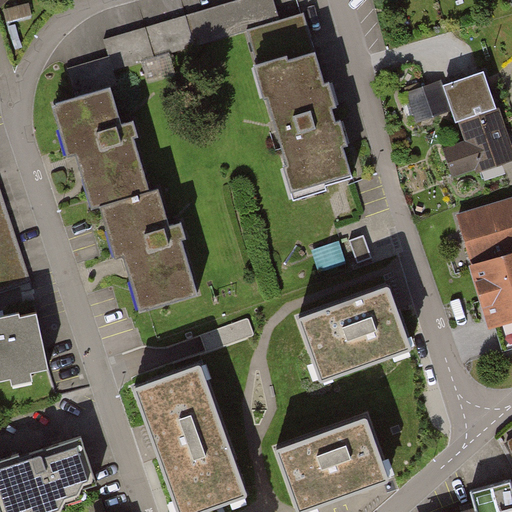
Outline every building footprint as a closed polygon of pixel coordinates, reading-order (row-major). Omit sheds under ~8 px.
[(7,26),(32,20),(27,3),(3,10),(7,26)] [(311,41),(301,11),(244,29),(254,60),(311,41)] [(286,196),(352,177),(311,41),(254,60),(247,61),(286,196)] [(476,71),(437,86),(447,113),(452,125),(490,111),(476,71)] [(119,118),(109,84),(41,104),(55,152),(65,155),(79,209),(87,207),(99,253),(114,253),(134,319),(194,301),(178,246),(191,241),(182,210),(166,215),(155,180),(143,184),(131,144),(140,142),(132,115),(119,118)] [(437,86),(404,97),(415,125),(447,113),(437,86)] [(508,162),(490,111),(452,125),(460,147),(440,154),(451,183),(508,162)] [(464,263),(511,249),(511,201),(451,217),(464,263)] [(345,268),(386,256),(378,231),(361,236),(358,225),(334,232),(345,268)] [(511,249),(464,263),(481,327),(511,317),(511,249)] [(313,361),(326,356),(334,376),(392,355),(388,343),(407,335),(389,287),(386,285),(299,317),(298,320),(313,361)] [(50,376),(38,322),(22,325),(20,315),(0,318),(0,384),(6,384),(8,394),(27,390),(25,381),(50,376)] [(254,316),(222,323),(226,342),(258,334),(254,316)] [(197,511),(230,500),(227,490),(244,483),(206,381),(196,384),(189,366),(135,386),(134,390),(173,500),(185,497),(190,511),(197,511)] [(299,511),(301,511),(388,480),(389,478),(389,476),(368,418),(366,416),(364,416),(278,447),(276,449),(277,452),(297,509),(299,511)] [(96,486),(81,436),(0,461),(0,511),(20,511),(20,510),(96,486)] [(470,511),(511,511),(511,480),(511,478),(465,491),(470,511)]
